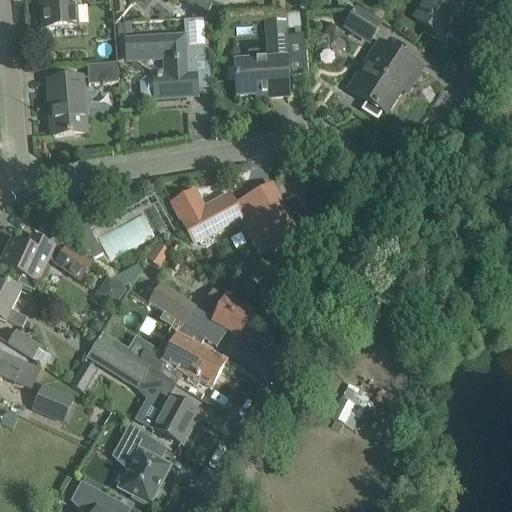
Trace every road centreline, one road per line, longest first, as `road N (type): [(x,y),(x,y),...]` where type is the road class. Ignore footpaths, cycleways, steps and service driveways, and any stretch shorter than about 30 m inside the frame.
road 1 (residential): [(399,185),(327,142),(300,140),(20,186)]
road 2 (residential): [(197,511),(399,185)]
road 3 (residential): [(399,185),(511,15)]
road 4 (residential): [(20,186),(5,0)]
